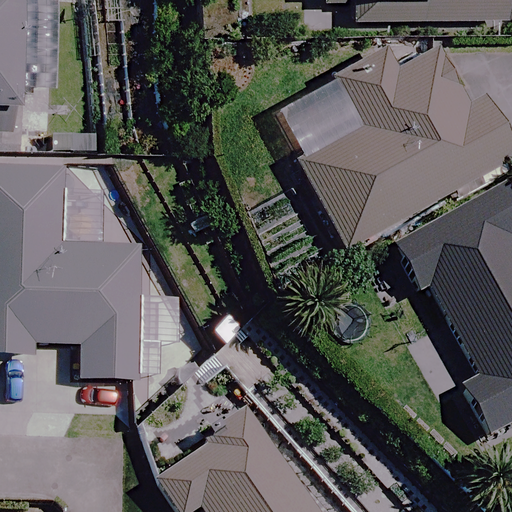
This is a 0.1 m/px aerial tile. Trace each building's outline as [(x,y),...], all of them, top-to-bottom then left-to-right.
[(352,0),(352,8),(421,8),(421,28),(497,27),(497,0),(352,0)] [(453,105),(425,54),(382,77),(371,56),(323,82),(350,133),(286,167),(333,255),(504,164),(468,97),(453,105)] [(50,175),(0,173),(0,360),(21,361),(21,347),(70,349),(67,416),(122,419),(129,253),(47,249),(50,175)] [(511,243),(511,213),(500,191),(382,255),(404,295),(416,288),(471,386),(453,396),(481,447),(511,430),(511,256),(506,247),(511,243)] [(218,305),(182,238),(159,250),(195,317),(218,305)] [(148,492),(162,511),(308,511),(238,412),(192,444),(200,455),(148,492)]
